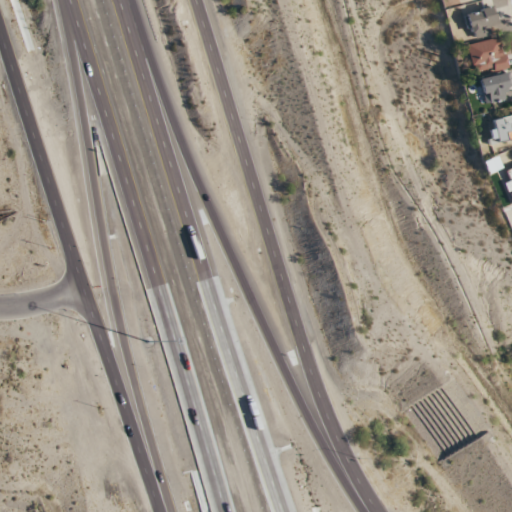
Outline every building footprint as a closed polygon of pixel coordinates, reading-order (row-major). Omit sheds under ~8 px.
[(497,24),(493,6),(465,13),(470,39),(489,35),(487,26),(497,24)] [(501,38),(466,45),(472,75),(506,68),(501,38)] [(482,104),(504,101),(503,91),(511,90),(509,74),(479,78),(482,104)] [(490,145),(511,139),(511,132),(511,129),(511,128),(511,115),(491,121),(493,130),(487,131),(490,145)] [(487,174),(501,169),(496,156),(483,162),(487,174)] [(511,167),(503,171),(507,181),(504,182),(511,204),(511,167)]
